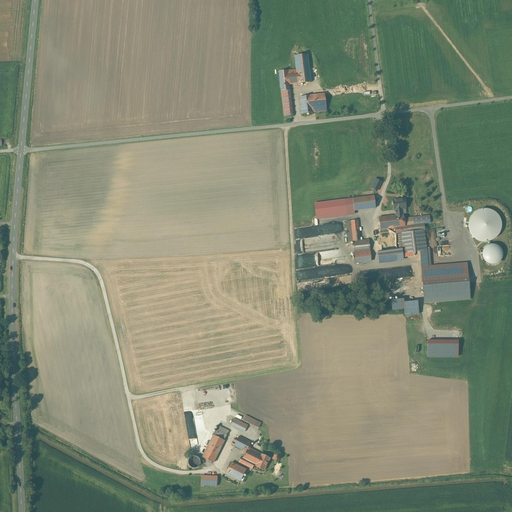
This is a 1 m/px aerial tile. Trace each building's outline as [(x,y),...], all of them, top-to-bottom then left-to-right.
[(296,70),(294,70),(287,70),(279,71),(281,91),(284,116),(292,115),(290,90),(289,90),(289,84),(311,82),(307,54),(294,56),(296,70)] [(324,94),(299,97),(301,113),(326,111),(325,95),(324,94)] [(375,179),(370,188),(377,192),(382,182),(375,179)] [(374,196),(352,199),(354,210),(375,208),(374,196)] [(404,198),(399,199),(392,200),(393,210),(395,210),(396,215),(402,215),(401,209),(406,209),(404,198)] [(396,215),(378,218),(380,230),(387,229),(393,228),(395,228),(405,227),(405,226),(404,219),(403,214),(402,215),(396,215)] [(412,218),(404,219),(405,226),(410,226),(413,225),(412,218)] [(357,220),(346,221),(348,242),(353,242),(359,241),(357,220)] [(423,224),(413,226),(413,225),(410,226),(411,232),(418,231),(421,251),(427,250),(423,224)] [(405,227),(395,228),(395,234),(400,233),(411,232),(410,226),(405,226),(405,227)] [(411,232),(400,233),(403,253),(421,251),(418,231),(411,232)] [(381,237),(380,237),(382,252),(396,250),(394,235),(388,236),(381,237)] [(368,240),(359,241),(353,242),(354,253),(369,251),(368,240)] [(382,252),(378,252),(379,261),(402,257),(401,249),(396,250),(382,252)] [(369,251),(354,253),(355,263),(370,261),(369,251)] [(468,278),(422,282),(424,302),(469,299),(468,278)] [(395,299),(395,310),(407,309),(407,307),(415,307),(415,302),(407,302),(407,299),(395,299)] [(431,340),(430,357),(462,357),(462,340),(431,340)] [(263,421),(254,416),(251,422),(261,427),(263,421)] [(240,422),(233,419),(230,425),(237,428),(240,422)] [(229,431),(218,426),(213,435),(224,440),(229,431)] [(224,440),(213,435),(202,457),(213,463),(224,440)] [(250,443),(238,436),(234,446),(246,452),(248,448),(250,443)] [(248,448),(246,452),(242,459),(255,465),(261,454),(248,448)] [(270,458),(261,454),(255,465),(255,466),(263,470),(270,458)] [(195,456),(193,456),(192,456),(191,457),(190,457),(189,458),(188,459),(188,460),(188,461),(187,461),(187,462),(188,463),(188,464),(188,465),(189,467),(190,467),(191,468),(192,468),(193,468),(194,468),(195,468),(196,468),(197,467),(198,466),(199,465),(199,464),(200,463),(200,462),(199,461),(199,460),(199,459),(198,458),(197,457),(196,457),(195,456)] [(245,470),(231,462),(226,473),(240,480),(245,470)] [(217,476),(201,475),(201,486),(216,486),(217,476)]
